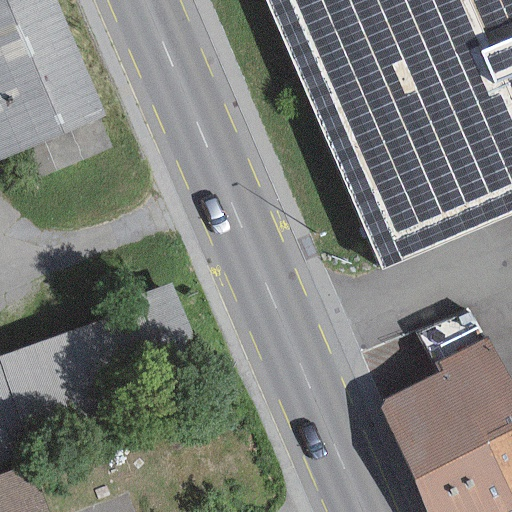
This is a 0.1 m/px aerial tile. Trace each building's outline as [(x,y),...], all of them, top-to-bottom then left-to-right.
[(55,0),(0,0),(0,160),(104,117),(55,0)] [(511,0),(266,0),(382,269),(511,213),(511,0)] [(0,464),(126,417),(119,397),(203,365),(171,280),(112,302),(116,313),(0,356),(0,464)] [(378,404),(424,511),(509,511),(511,511),(511,390),(485,338),(437,363),(441,372),(378,404)] [(0,475),(0,511),(47,511),(31,464),(0,475)]
